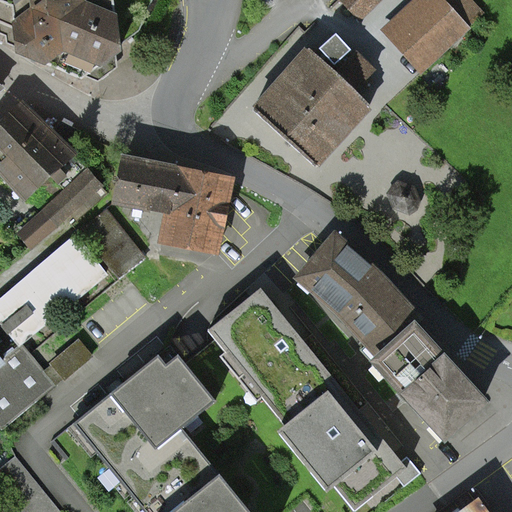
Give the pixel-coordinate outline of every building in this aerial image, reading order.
[(0,0),(0,23),(14,29),(15,39),(17,52),(80,80),(138,32),(151,0),(0,0)] [(342,0),(335,6),(354,26),(381,0),(342,0)] [(470,32),(437,0),(432,0),(386,48),(421,82),(470,32)] [(311,50),(255,109),(312,163),(368,103),(311,50)] [(0,123),(0,171),(7,178),(25,199),(50,176),(57,182),(63,176),(74,186),(20,235),(31,249),(102,186),(90,171),(21,106),(0,123)] [(61,123),(52,133),(70,149),(81,133),(61,123)] [(163,242),(216,253),(231,181),(123,159),(115,205),(166,212),(163,242)] [(414,187),(398,182),(387,193),(392,209),(407,214),(416,208),(420,199),(414,187)] [(106,211),(82,230),(120,279),(144,261),(106,211)] [(0,427),(3,430),(56,386),(22,344),(106,276),(75,239),(0,303),(0,320),(16,340),(0,354),(0,427)] [(336,239),(329,245),(367,278),(413,327),(419,322),(373,271),(336,239)] [(300,278),(371,348),(397,323),(407,334),(413,327),(367,278),(329,245),(300,278)] [(260,288),(209,331),(285,426),(337,383),(287,322),(260,288)] [(444,439),(482,403),(448,366),(413,327),(407,334),(397,323),(371,348),(366,353),(444,439)] [(78,342),(52,364),(64,379),(91,358),(78,342)] [(119,388),(73,425),(144,511),(172,511),(218,474),(182,429),(216,402),(170,346),(119,388)] [(337,383),(285,426),(354,511),(407,468),(365,416),(337,383)] [(172,511),(249,511),(218,474),(172,511)]
